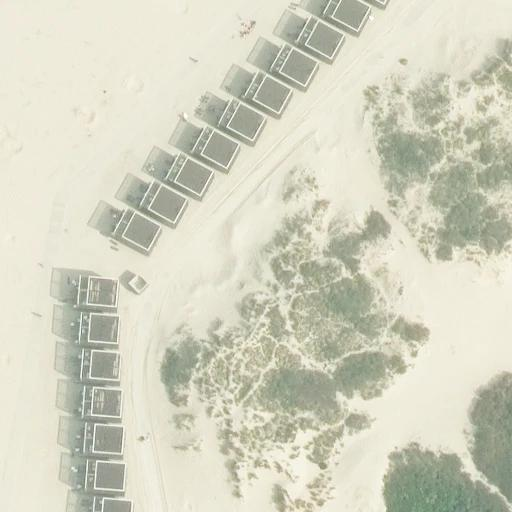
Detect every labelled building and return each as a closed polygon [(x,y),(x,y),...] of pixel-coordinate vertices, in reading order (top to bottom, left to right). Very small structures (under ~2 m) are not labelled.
[(370,15),(342,0),(334,0),(330,9),(364,28),(370,15)] [(390,0),(388,0),(358,0),(383,13),(390,0)] [(364,28),(330,9),(323,22),(357,40),(364,28)] [(344,42),(310,24),(304,37),(337,55),(344,42)] [(337,55),(304,37),(297,49),(331,67),(337,55)] [(318,70),(284,51),(277,64),(311,82),(318,70)] [(311,82),(277,64),(271,76),(304,95),(311,82)] [(292,97),(258,79),(251,91),(285,109),(292,97)] [(285,109),(251,91),(245,104),(278,122),(285,109)] [(266,125),(232,106),(225,119),(259,137),(266,125)] [(259,137),(225,119),(218,131),(252,150),(259,137)] [(240,152),(206,134),(199,146),(233,164),(240,152)] [(233,164),(199,146),(192,159),(226,177),(233,164)] [(213,179),(179,161),(173,174),(207,192),(213,179)] [(207,192),(173,174),(166,186),(200,204),(207,192)] [(187,206),(153,188),(147,201),(180,219),(187,206)] [(180,219),(147,201),(140,213),(174,231),(180,219)] [(161,234),(127,216),(121,228),(154,246),(161,234)] [(154,246),(121,228),(114,241),(148,259),(154,246)] [(137,296),(146,286),(137,276),(127,286),(137,296)] [(84,284),(82,298),(117,301),(118,287),(84,284)] [(116,315),(117,301),(82,298),(81,312),(116,315)] [(85,320),(84,334),(119,337),(120,323),(85,320)] [(117,351),(119,337),(84,334),(83,348),(117,351)] [(87,357),(85,371),(120,374),(121,360),(87,357)] [(119,388),(120,374),(85,371),(84,385),(119,388)] [(88,394),(87,408),(121,411),(123,397),(88,394)] [(120,425),(121,411),(87,408),(85,422),(120,425)] [(90,431),(88,445),(123,448),(124,434),(90,431)] [(122,462),(123,448),(88,445),(87,459),(122,462)] [(91,468),(90,482),(125,485),(126,471),(91,468)] [(123,499),(125,485),(90,482),(89,495),(123,499)]
